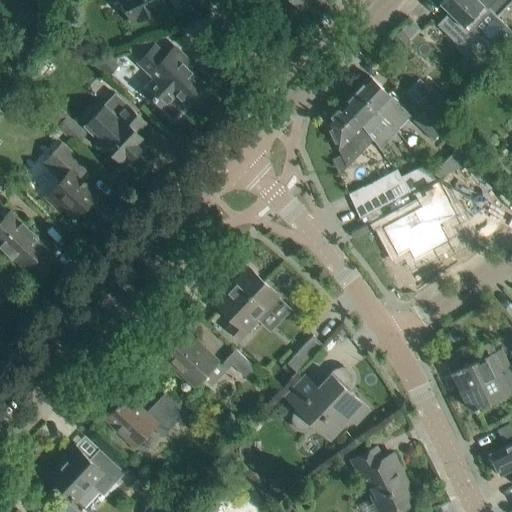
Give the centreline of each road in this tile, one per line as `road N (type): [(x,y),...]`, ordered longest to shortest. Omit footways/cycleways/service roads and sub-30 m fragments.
road 1 (residential): [(0,413),(240,158)]
road 2 (residential): [(391,338),(329,250),(240,158)]
road 3 (residential): [(240,158),(392,0)]
road 4 (residential): [(479,511),(391,338)]
road 5 (residential): [(351,0),(296,61),(279,67),(254,49),(231,0)]
road 6 (residential): [(391,338),(511,255)]
